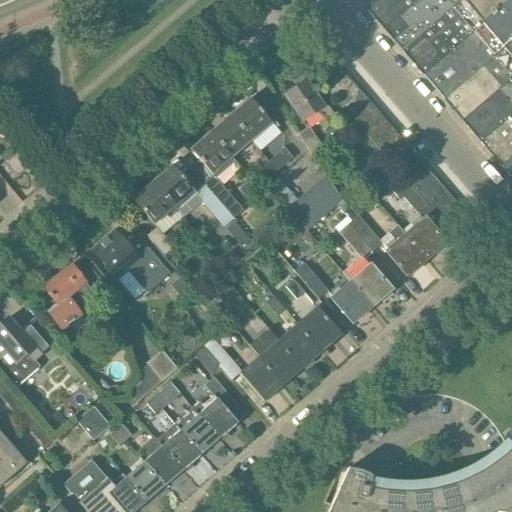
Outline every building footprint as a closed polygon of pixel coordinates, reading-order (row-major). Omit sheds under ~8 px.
[(377,0),(367,9),(394,41),(414,24),(405,14),(421,0),(377,0)] [(414,24),(394,41),(404,52),(463,0),(421,0),(405,14),(414,24)] [(511,0),(463,0),(404,52),(425,77),(511,0)] [(511,42),(511,0),(425,77),(446,101),(511,42)] [(511,80),(511,42),(446,101),(465,122),(511,80)] [(311,72),(330,57),(322,48),(305,63),(303,64),(311,72)] [(337,66),(330,57),(311,72),(319,82),(337,66)] [(345,75),(337,66),(319,82),(327,91),(345,75)] [(353,84),(345,75),(327,91),(335,100),(353,84)] [(511,117),(511,80),(465,122),(483,143),(511,117)] [(305,82),(284,96),(302,123),(318,113),(327,126),(336,120),(326,105),(323,107),(305,82)] [(361,94),(353,84),(335,100),(343,109),(361,94)] [(369,103),(361,94),(343,109),(351,118),(369,103)] [(230,117),(252,142),(272,125),(250,100),(230,117)] [(377,112),(369,103),(351,118),(358,127),(377,112)] [(385,121),(377,112),(358,127),(366,136),(385,121)] [(232,159),(252,142),(230,117),(211,133),(232,159)] [(511,160),(511,117),(483,143),(504,168),(511,160)] [(393,130),(385,121),(366,136),(374,145),(393,130)] [(298,136),(312,157),(320,151),(306,130),(298,136)] [(401,139),(393,130),(374,145),(382,155),(401,139)] [(235,163),(232,159),(211,133),(190,151),(214,179),(215,179),(216,179),(235,163)] [(409,148),(401,139),(382,155),(390,164),(409,148)] [(417,158),(409,148),(390,164),(398,173),(417,158)] [(278,171),(292,159),(284,150),(270,161),(278,171)] [(424,167),(417,158),(398,173),(402,178),(406,182),(424,167)] [(270,161),(269,162),(260,170),(269,179),(278,171),(270,161)] [(159,178),(153,183),(159,191),(178,213),(183,218),(201,203),(202,202),(196,195),(196,194),(173,167),(159,178)] [(432,176),(424,167),(406,182),(412,189),(414,192),(432,176)] [(441,185),(432,176),(414,192),(422,201),(441,185)] [(325,177),(287,209),(306,232),(337,206),(342,202),(325,177)] [(417,214),(426,205),(422,201),(414,192),(412,189),(406,182),(402,178),(389,190),(399,201),(403,198),(417,214)] [(206,186),(233,217),(235,219),(244,211),(216,179),(215,179),(214,179),(206,186)] [(169,220),(178,213),(153,183),(133,201),(154,226),(165,216),(169,220)] [(449,194),(441,185),(422,201),(426,205),(430,210),(449,194)] [(224,229),(235,219),(233,217),(206,186),(196,194),(196,195),(202,202),(201,203),(224,229)] [(456,203),(449,194),(430,210),(438,219),(456,203)] [(337,206),(343,212),(348,208),(342,202),(337,206)] [(465,213),(456,203),(438,219),(446,229),(465,213)] [(472,221),(465,213),(446,229),(454,237),(472,221)] [(381,245),(367,228),(356,216),(353,219),(348,223),(373,252),(381,245)] [(424,218),(404,235),(426,260),(446,243),(424,218)] [(338,232),(348,244),(363,261),(373,252),(348,223),(338,232)] [(156,228),(147,236),(164,256),(174,248),(156,228)] [(389,235),(395,243),(385,252),(407,277),(426,260),(404,235),(398,228),(389,235)] [(265,239),(257,230),(249,236),(257,246),(265,239)] [(136,257),(114,232),(91,251),(116,280),(126,271),(147,294),(169,275),(147,248),(136,257)] [(243,232),(234,240),(241,248),(250,240),(243,232)] [(240,260),(232,251),(221,260),(230,269),(240,260)] [(302,263),(292,271),(303,283),(317,300),(327,292),(312,275),(302,263)] [(57,305),(48,312),(62,330),(82,314),(69,297),(76,291),(84,302),(94,294),(85,284),(86,283),(72,265),(43,287),(55,302),(57,305)] [(350,282),(372,308),(391,290),(369,265),(360,274),(353,266),(343,275),(350,282)] [(181,300),(191,291),(180,278),(170,286),(181,300)] [(297,301),(305,294),(293,280),(285,287),(297,301)] [(352,324),(372,308),(350,282),(330,299),(352,324)] [(285,311),(273,297),(265,304),(277,318),(285,311)] [(57,305),(55,302),(45,309),(48,312),(57,305)] [(316,307),(296,324),(322,354),(341,337),(316,307)] [(25,337),(9,318),(0,325),(0,372),(15,389),(39,368),(33,362),(50,347),(34,329),(25,337)] [(303,370),(322,354),(296,324),(277,340),(303,370)] [(258,357),(284,387),(303,370),(277,340),(268,330),(249,346),(258,357)] [(212,340),(206,346),(203,348),(223,370),(232,363),(212,340)] [(203,348),(194,356),(209,374),(218,366),(222,371),(223,370),(203,348)] [(177,370),(163,352),(149,363),(164,381),(177,370)] [(264,404),(284,387),(258,357),(239,374),(264,404)] [(213,378),(209,381),(204,385),(210,392),(209,392),(216,400),(206,409),(200,403),(193,409),(219,440),(237,424),(225,410),(234,403),(213,378)] [(6,386),(0,391),(0,396),(13,412),(22,404),(6,386)] [(125,386),(112,386),(112,397),(125,396),(125,386)] [(167,404),(157,394),(152,399),(161,410),(167,404)] [(152,399),(145,404),(155,415),(159,411),(161,410),(152,399)] [(27,410),(22,404),(13,412),(29,431),(38,423),(27,410)] [(110,427),(93,407),(76,422),(93,442),(110,427)] [(219,440),(193,409),(174,425),(201,456),(219,440)] [(58,412),(45,423),(55,435),(68,424),(58,412)] [(38,423),(29,431),(45,449),(53,441),(38,423)] [(122,425),(116,430),(125,441),(131,436),(122,425)] [(174,425),(157,441),(178,465),(183,471),(190,465),(201,456),(174,425)] [(116,430),(114,432),(110,435),(120,446),(125,441),(116,430)] [(0,455),(11,446),(0,433),(0,455)] [(183,471),(157,441),(155,439),(137,455),(144,462),(159,480),(165,487),(183,471)] [(0,487),(27,464),(11,446),(0,455),(0,487)] [(501,458),(493,465),(511,490),(511,447),(505,455),(501,458)] [(115,487),(109,479),(92,461),(63,486),(85,511),(135,511),(147,503),(126,478),(115,487)] [(144,462),(126,478),(147,503),(147,502),(159,492),(165,487),(159,480),(144,462)] [(471,478),(487,511),(506,511),(507,511),(510,508),(510,506),(511,504),(511,490),(493,465),(484,471),(480,473),(471,478)] [(362,511),(369,488),(372,478),(370,476),(362,472),(358,471),(350,469),(347,469),(328,511),(362,511)] [(35,478),(16,495),(24,504),(43,487),(35,478)] [(456,484),(446,487),(452,511),(487,511),(471,478),(461,483),(456,484)] [(452,511),(446,487),(435,490),(431,491),(420,492),(422,511),(452,511)] [(378,491),(369,488),(362,511),(392,511),(394,492),(383,492),(378,491)] [(404,493),(394,492),(392,511),(422,511),(420,492),(409,493),(404,493)] [(16,495),(1,508),(4,511),(14,511),(24,504),(16,495)]
